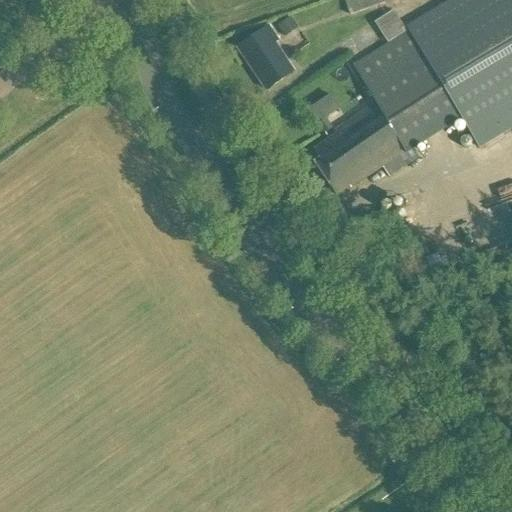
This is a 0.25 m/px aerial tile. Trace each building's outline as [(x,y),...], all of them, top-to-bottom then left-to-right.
[(422,145),(462,119),(480,150),(511,130),(511,0),(459,0),(410,31),(396,10),(376,22),(390,44),(354,67),(378,105),(335,132),(338,136),(317,149),(324,161),(318,164),(338,194),(350,186),(351,187),(383,166),(390,178),(415,161),(418,165),(422,163),(413,150),(422,145)] [(345,0),(351,16),(386,3),(384,0),(345,0)] [(291,18),(278,27),(286,38),(299,29),(291,18)] [(267,92),(294,74),(274,44),(278,41),(270,29),(238,50),(267,92)] [(318,125),(325,134),(333,129),(328,122),(342,113),(333,99),(319,109),(326,119),(318,125)]
